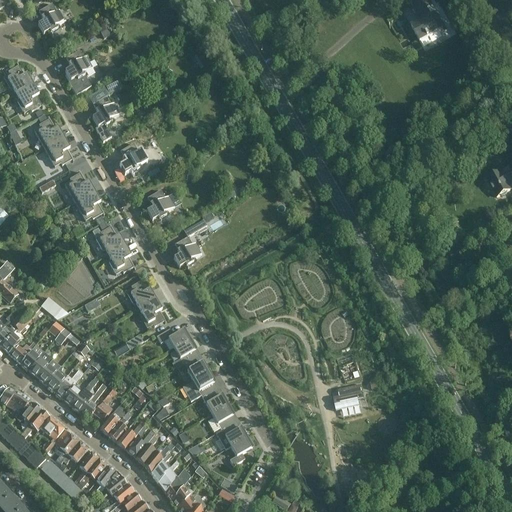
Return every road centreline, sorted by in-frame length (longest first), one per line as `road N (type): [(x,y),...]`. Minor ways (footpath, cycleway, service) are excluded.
road 1 (secondary): [(511,505),(220,0)]
road 2 (residential): [(248,511),(277,461),(275,447),(41,60)]
road 3 (residential): [(160,511),(9,372)]
road 4 (residential): [(400,281),(511,216)]
